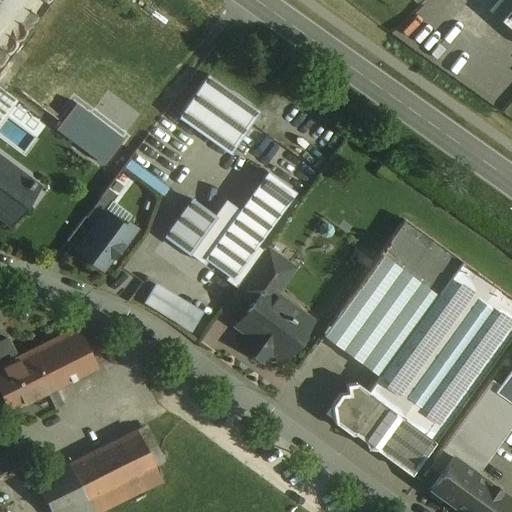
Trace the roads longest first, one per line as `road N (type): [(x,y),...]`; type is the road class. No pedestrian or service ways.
road 1 (residential): [(0,272),(140,331),(395,511)]
road 2 (primary): [(254,0),(511,182)]
